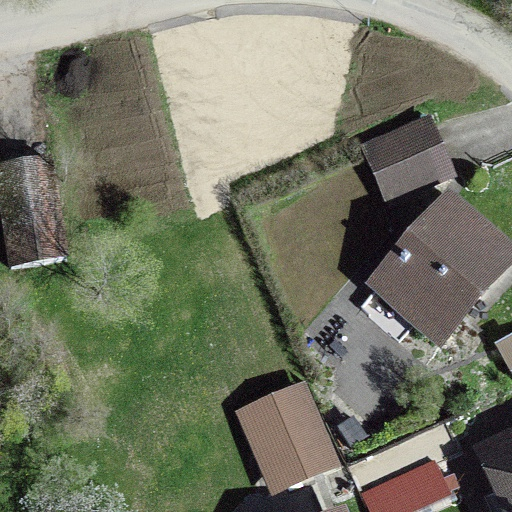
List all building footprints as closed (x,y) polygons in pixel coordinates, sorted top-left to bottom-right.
[(430,117),(361,146),(387,210),(457,182),(430,117)] [(0,165),(0,220),(8,269),(69,260),(53,157),(0,165)] [(511,247),(450,192),(366,286),(439,352),(511,271),(511,247)] [(305,383),(234,414),(271,498),(342,467),(305,383)] [(423,511),(452,499),(434,461),(361,494),(368,511),(423,511)] [(511,465),(497,472),(511,507),(511,465)]
